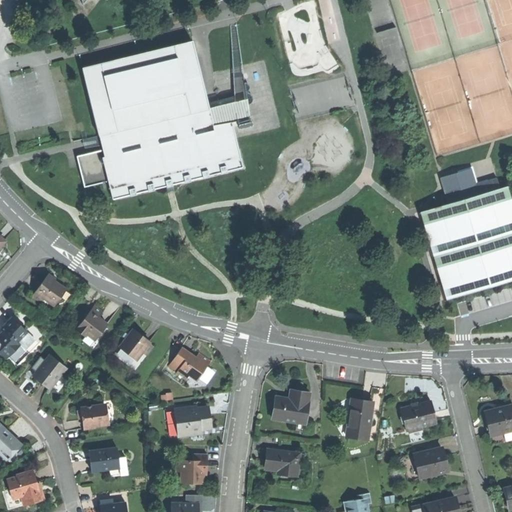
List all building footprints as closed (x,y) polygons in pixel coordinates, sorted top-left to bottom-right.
[(233,12),(238,63),(248,61),(239,11),(233,12)] [(118,173),(123,190),(168,177),(177,174),(182,173),(251,153),(239,113),(246,111),(247,114),(260,112),(259,107),(256,107),(254,93),(258,87),(257,81),(252,78),(255,75),(253,70),(250,68),(248,61),(238,63),(241,84),(225,86),(226,88),(222,90),(223,94),(215,97),(195,29),(87,61),(106,128),(108,138),(110,142),(118,173)] [(94,142),(108,138),(106,128),(91,132),(94,142)] [(94,180),(118,173),(110,142),(85,149),(91,169),(94,180)] [(474,174),(460,179),(461,183),(476,178),(474,174)] [(444,183),(450,204),(481,195),(476,178),(461,183),(460,179),(444,183)] [(420,213),(446,301),(511,281),(511,188),(511,186),(481,195),(450,204),(420,213)] [(0,251),(9,241),(0,233),(0,251)] [(40,294),(37,298),(45,306),(50,300),(58,307),(70,292),(64,287),(59,283),(60,282),(53,275),(39,292),(40,294)] [(61,310),(58,307),(50,300),(45,306),(57,315),(61,310)] [(78,330),(88,339),(92,335),(99,341),(112,326),(107,322),(104,319),(107,316),(98,309),(87,323),(85,321),(78,330)] [(30,332),(16,318),(8,327),(10,329),(5,335),(0,340),(2,342),(5,345),(0,349),(0,352),(9,361),(25,345),(21,341),(30,332)] [(123,350),(139,363),(145,355),(150,359),(157,349),(150,344),(145,340),(147,339),(137,331),(123,350)] [(103,344),(99,341),(92,335),(88,339),(86,342),(97,351),(103,344)] [(139,373),(150,359),(145,355),(139,363),(123,350),(118,356),(139,373)] [(185,352),(172,371),(181,376),(179,378),(189,384),(193,378),(201,383),(213,364),(203,357),(200,361),(193,357),(185,352)] [(45,384),(53,390),(54,388),(63,377),(69,369),(53,357),(37,378),(45,384)] [(62,394),(71,383),(63,377),(54,388),(62,394)] [(275,407),(273,418),(296,422),(297,419),(306,421),(311,393),(300,391),(298,400),(277,396),(275,407)] [(347,435),(369,438),(374,402),(362,400),(352,399),(347,435)] [(402,407),(407,429),(437,422),(435,411),(432,400),(402,407)] [(491,431),(494,443),(511,439),(511,405),(487,412),(491,431)] [(86,425),(87,431),(97,430),(96,428),(109,426),(107,407),(84,409),(84,412),(85,420),(86,425)] [(178,413),(179,437),(194,436),(194,432),(203,432),(213,432),(212,426),(212,419),(210,419),(209,410),(200,411),(200,409),(190,409),(190,413),(178,413)] [(0,453),(3,450),(11,459),(24,446),(11,433),(0,422),(0,453)] [(415,453),(421,476),(448,470),(445,459),(442,447),(415,453)] [(8,462),(11,459),(3,450),(0,453),(0,454),(6,460),(8,462)] [(119,450),(94,453),(95,460),(90,461),(91,466),(92,473),(121,470),(119,450)] [(270,450),(268,450),(267,457),(266,467),(279,469),(279,472),(297,475),(300,454),(294,453),(270,450)] [(194,462),(180,462),(180,474),(183,474),(183,485),(190,485),(194,490),(199,486),(204,486),(204,476),(205,469),(209,469),(209,456),(194,456),(194,462)] [(20,477),(10,480),(12,490),(15,500),(24,498),(28,497),(30,506),(46,502),(43,492),(41,492),(39,486),(35,471),(20,475),(20,477)] [(11,511),(26,507),(24,498),(15,500),(12,490),(5,492),(11,511)] [(369,511),(368,503),(372,502),(370,491),(358,493),(359,497),(344,500),(346,510),(348,510),(348,511),(369,511)] [(456,496),(427,503),(429,511),(428,511),(459,511),(458,507),(456,496)] [(172,506),(172,511),(203,511),(204,499),(188,498),(188,506),(172,506)] [(413,506),(414,511),(425,511),(429,511),(427,503),(413,506)]
